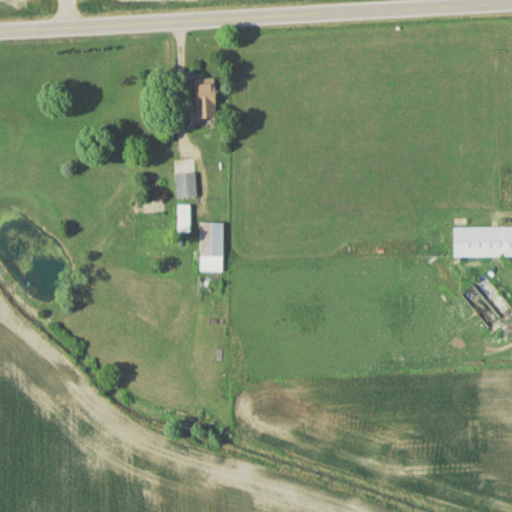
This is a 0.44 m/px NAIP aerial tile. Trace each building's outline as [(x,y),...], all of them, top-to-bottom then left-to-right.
[(217,124),(217,83),(195,83),(195,124),(217,124)] [(198,178),(176,178),(176,203),(198,203),(198,178)] [(191,210),(178,210),(178,238),(191,238),(191,210)] [(225,227),(200,227),(200,277),(225,277),(225,227)] [(456,261),(511,261),(511,231),(456,231),(456,261)]
